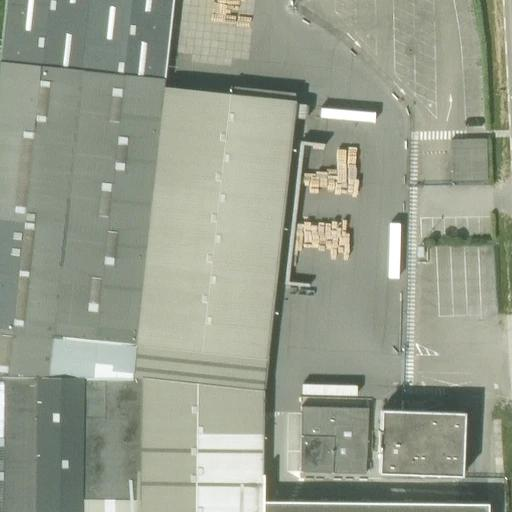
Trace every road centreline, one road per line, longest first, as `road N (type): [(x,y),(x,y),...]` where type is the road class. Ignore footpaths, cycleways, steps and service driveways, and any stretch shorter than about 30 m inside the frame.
road 1 (unknown): [(436,128),(435,182),(448,193),(511,189)]
road 2 (unknown): [(442,0),(436,128)]
